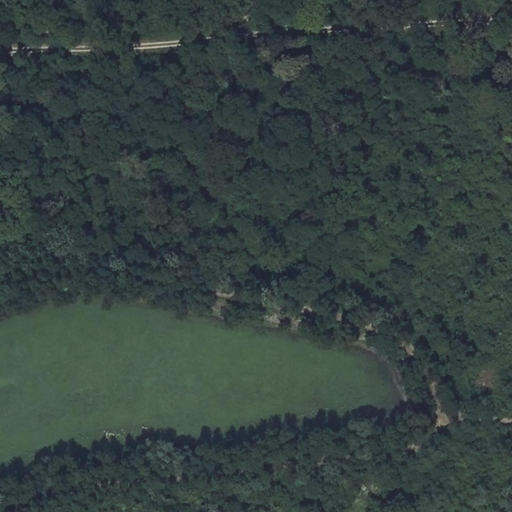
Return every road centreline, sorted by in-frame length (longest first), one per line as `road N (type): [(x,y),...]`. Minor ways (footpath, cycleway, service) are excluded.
road 1 (track): [(0,293),(90,265),(373,326),(413,349),(442,398),(441,430),(416,454),(98,488),(19,511)]
road 2 (track): [(0,52),(511,22)]
